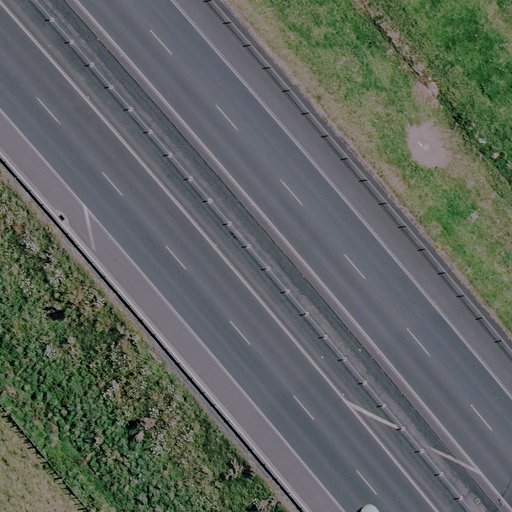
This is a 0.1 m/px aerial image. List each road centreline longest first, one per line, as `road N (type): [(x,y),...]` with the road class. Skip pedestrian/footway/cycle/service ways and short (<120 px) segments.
road 1 (motorway): [(400,511),(168,226),(0,43)]
road 2 (motorway): [(126,0),(511,444)]
